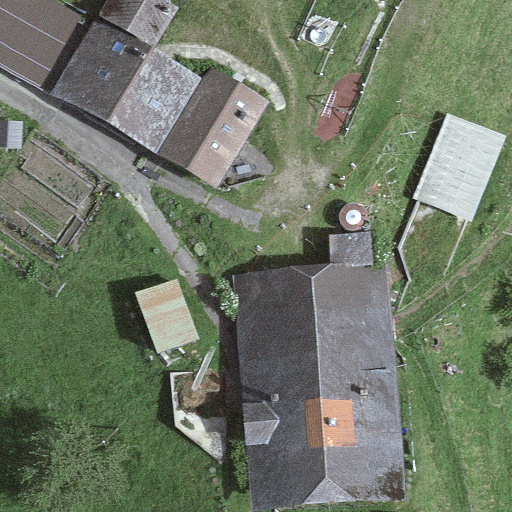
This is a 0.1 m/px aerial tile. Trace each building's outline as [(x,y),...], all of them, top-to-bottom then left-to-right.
[(152,0),(114,0),(105,17),(153,45),(172,12),(152,0)] [(102,43),(66,100),(167,163),(201,105),(102,43)] [(201,105),(167,163),(225,197),(280,106),(221,71),(201,105)] [(511,161),(456,135),(423,206),(511,247),(511,161)] [(374,240),(374,211),(333,211),(333,240),(374,240)] [(368,511),(361,275),(247,279),(253,511),(368,511)] [(177,284),(139,297),(159,353),(197,340),(177,284)]
